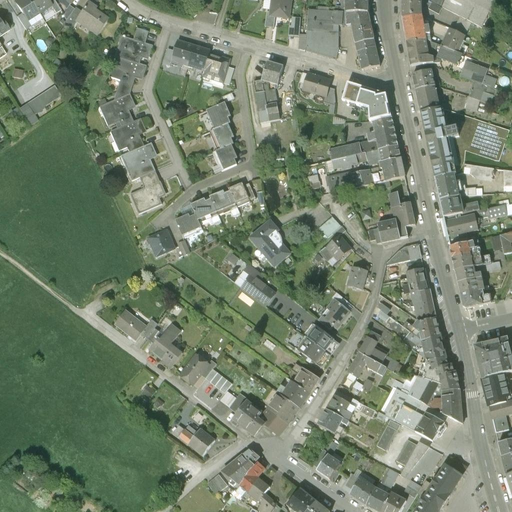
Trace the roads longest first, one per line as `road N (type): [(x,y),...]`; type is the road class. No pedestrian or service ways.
road 1 (residential): [(433,233),(381,259),(348,348),(278,460)]
road 2 (residential): [(246,46),(239,75),(252,164),(192,191),(159,223)]
road 3 (residential): [(86,317),(249,444)]
road 4 (tertiary): [(458,330),(500,511)]
road 5 (residential): [(169,23),(147,90),(184,180)]
road 6 (residential): [(398,81),(340,75),(246,46)]
road 7 (tertiary): [(398,81),(433,233)]
